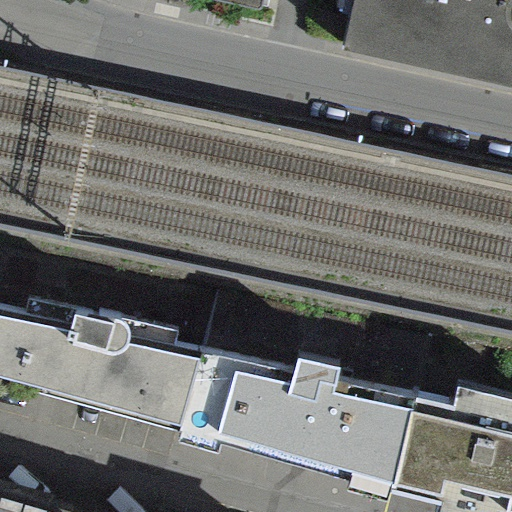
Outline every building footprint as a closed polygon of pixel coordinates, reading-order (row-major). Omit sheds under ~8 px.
[(511,0),(353,0),(346,36),(441,55),(511,69),(511,0)] [(0,295),(0,379),(2,380),(4,372),(177,418),(196,345),(174,339),(178,323),(25,283),(20,301),(0,295)] [(229,348),(211,419),(390,473),(414,381),(341,362),(340,348),(296,337),(289,364),(229,348)] [(414,381),(390,473),(511,503),(511,391),(451,376),(448,389),(414,381)] [(92,511),(0,486),(0,511),(92,511)]
